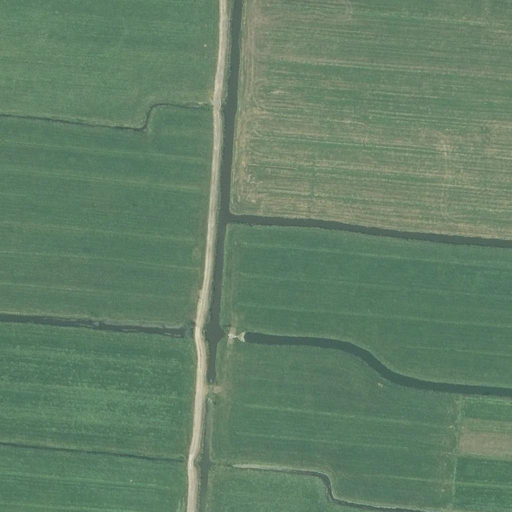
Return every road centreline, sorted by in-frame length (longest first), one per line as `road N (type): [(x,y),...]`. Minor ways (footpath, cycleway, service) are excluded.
road 1 (track): [(222,0),(198,390)]
road 2 (track): [(219,477),(225,391),(286,395)]
road 3 (track): [(198,390),(190,511)]
